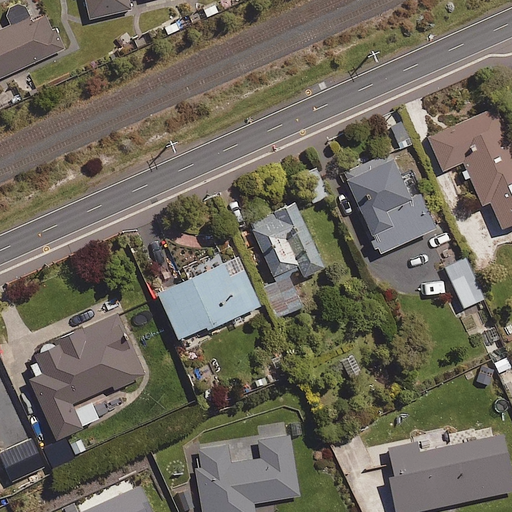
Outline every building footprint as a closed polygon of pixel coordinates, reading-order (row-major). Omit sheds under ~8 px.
[(85,0),(90,18),(129,10),(126,0),(85,0)] [(23,4),(21,3),(19,3),(17,3),(15,3),(14,4),(12,4),(10,5),(9,7),(8,8),(7,10),(6,12),(6,13),(6,15),(8,19),(0,23),(0,78),(60,50),(44,14),(32,19),(26,6),(24,5),(23,4)] [(511,224),(511,142),(495,107),(429,138),(444,170),(463,161),(483,204),(489,201),(502,229),(511,224)] [(406,121),(390,127),(400,151),(415,144),(406,121)] [(409,198),(390,155),(345,175),(379,253),(434,229),(419,194),(409,198)] [(323,269),(296,204),(247,225),(271,280),(264,282),(279,317),(302,307),(287,273),(298,268),(302,278),(323,269)] [(483,299),(465,258),(446,267),(464,307),(483,299)] [(229,278),(223,264),(157,294),(178,340),(205,327),(206,330),(240,315),(259,306),(244,271),(229,278)] [(143,376),(116,314),(82,329),(80,325),(51,338),(53,342),(55,346),(34,355),(42,374),(30,380),(56,440),(99,421),(88,396),(111,386),(113,389),(143,376)] [(380,450),(368,425),(358,430),(370,455),(380,450)] [(299,496),(288,427),(244,433),(248,460),(230,463),(227,444),(192,450),(201,511),(254,511),(253,503),(299,496)] [(493,437),(491,427),(451,435),(454,445),(419,452),(416,440),(388,446),(394,476),(389,477),(396,511),(413,511),(511,490),(511,478),(502,434),(493,437)] [(367,470),(372,493),(385,490),(380,467),(367,470)] [(151,511),(140,486),(82,511),(151,511)]
